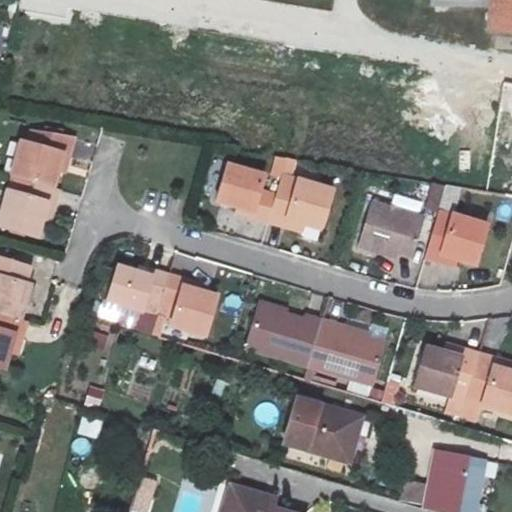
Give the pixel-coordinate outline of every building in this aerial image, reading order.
[(511,0),(432,0),(432,6),(491,7),(490,32),(511,32),(511,0)] [(32,182),(54,189),(63,157),(70,159),(76,141),(46,133),(41,151),(26,147),(17,177),(32,182)] [(267,224),(276,195),(259,190),(264,175),(229,165),(219,199),(253,209),(250,218),(267,224)] [(276,195),(267,224),(286,229),(288,219),(320,229),(332,188),(283,173),(276,195)] [(54,189),(32,182),(27,199),(12,195),(2,227),(40,238),(49,205),(56,208),(61,191),(54,189)] [(423,217),(374,202),(360,248),(386,255),(388,248),(412,255),(423,217)] [(436,216),(422,264),(438,270),(441,260),(472,270),(484,230),(436,216)] [(0,312),(19,318),(28,284),(22,282),(26,267),(0,259),(0,312)] [(119,267),(109,302),(140,312),(151,277),(119,267)] [(219,295),(201,289),(185,285),(187,277),(170,272),(162,297),(179,302),(174,322),(207,333),(219,295)] [(202,282),(187,277),(185,285),(201,289),(202,282)] [(375,383),(383,347),(338,332),(340,324),(323,319),(306,314),(305,318),(261,305),(249,347),(279,357),(309,366),(360,381),(361,379),(375,383)] [(338,332),(383,347),(387,334),(373,329),(375,323),(326,309),(323,319),(340,324),(338,332)] [(0,367),(3,369),(8,352),(12,337),(19,338),(24,319),(19,318),(0,312),(0,367)] [(14,355),(19,338),(12,337),(8,352),(14,355)] [(460,358),(426,348),(414,387),(448,397),(446,403),(479,413),(481,407),(511,415),(511,374),(492,369),(495,361),(461,352),(460,358)] [(307,373),(309,366),(279,357),(276,364),(307,373)] [(384,384),(383,404),(398,405),(398,384),(384,384)] [(349,464),(356,442),(347,439),(354,417),(298,400),(285,444),(349,464)] [(82,416),(77,435),(98,439),(102,421),(82,416)] [(347,439),(356,442),(362,419),(354,417),(347,439)] [(437,452),(430,486),(426,508),(438,511),(472,511),(483,462),(437,452)] [(41,466),(32,498),(52,503),(60,471),(41,466)] [(402,501),(426,508),(430,486),(405,481),(402,501)] [(264,495),(232,486),(227,502),(232,511),(284,511),(274,509),(275,505),(262,501),(264,495)] [(232,511),(227,502),(223,511),(232,511)]
